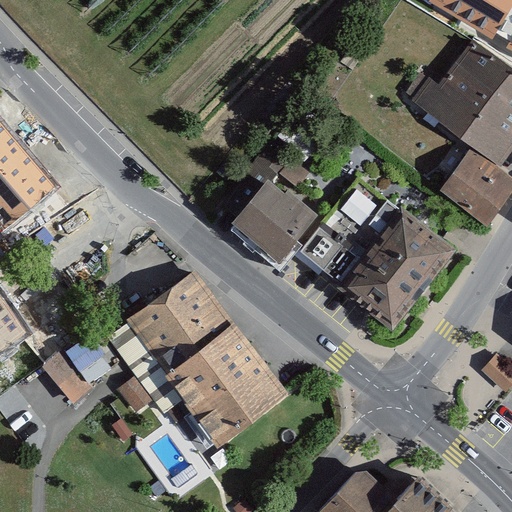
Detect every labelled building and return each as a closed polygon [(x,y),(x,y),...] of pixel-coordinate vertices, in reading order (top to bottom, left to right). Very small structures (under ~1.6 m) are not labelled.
[(511,19),(502,38),(511,43),(511,19)] [(511,73),(465,38),(415,103),(496,164),(511,142),(511,73)] [(54,187),(0,123),(0,227),(2,230),(54,187)] [(460,146),(430,181),(476,221),(506,186),(460,146)] [(297,233),(383,313),(447,244),(361,164),(297,233)] [(307,205),(259,171),(225,217),(273,252),(307,205)] [(0,342),(26,325),(0,287),(0,253),(2,252),(0,250),(0,342)] [(234,323),(195,270),(128,320),(169,375),(234,323)] [(234,323),(169,375),(218,448),(290,396),(234,323)] [(45,365),(72,401),(114,369),(87,333),(45,365)] [(511,364),(496,351),(481,367),(506,390),(511,383),(511,364)] [(137,410),(154,398),(137,375),(120,387),(137,410)] [(379,483),(361,466),(318,511),(387,511),(398,501),(379,483)] [(459,511),(419,476),(398,501),(387,511),(459,511)]
